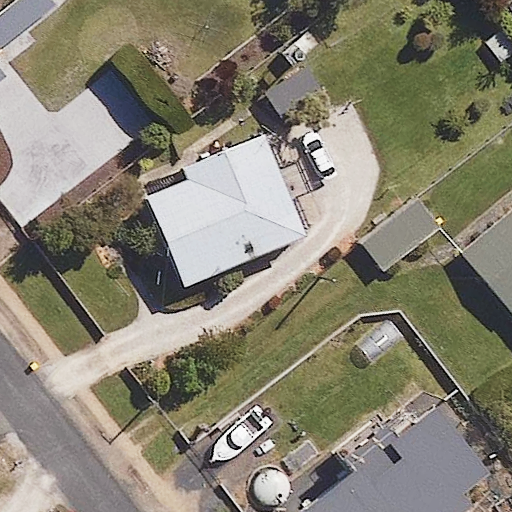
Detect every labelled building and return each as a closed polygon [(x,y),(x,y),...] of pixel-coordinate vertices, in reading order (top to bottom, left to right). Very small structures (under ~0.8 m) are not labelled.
[(0,46),(50,5),(45,0),(15,0),(0,13),(0,78),(1,77),(0,75),(0,46)] [(300,64),(259,95),(280,124),(322,92),(300,64)] [(175,289),(298,238),(284,204),(306,195),(294,165),(272,174),(257,138),(176,171),(181,183),(139,200),(175,289)] [(434,228),(412,202),(359,246),(380,272),(434,228)] [(511,208),(458,256),(511,318),(511,208)] [(477,478),(413,397),(332,462),(344,477),(300,511),(457,511),(459,511),(450,499),(477,478)]
